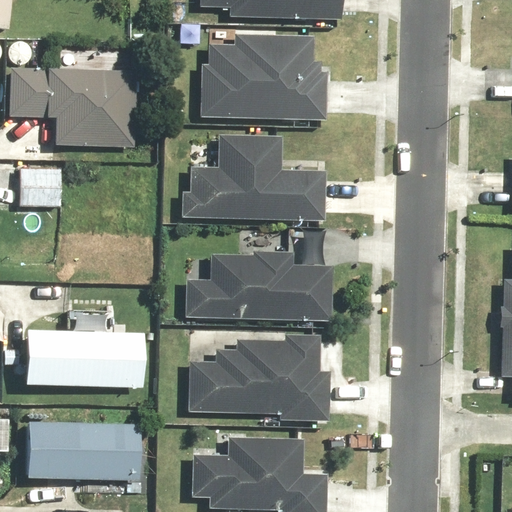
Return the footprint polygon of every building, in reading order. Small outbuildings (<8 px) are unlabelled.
[(0,0),(0,31),(7,33),(8,0),(0,0)] [(195,0),(195,8),(227,9),(227,19),(337,23),(338,0),(195,0)] [(199,66),(199,71),(197,118),(324,124),(326,76),(309,76),(311,41),(233,38),(233,47),(208,46),(207,66),(199,66)] [(138,83),(132,83),(132,72),(130,72),(130,52),(60,51),(60,71),(8,70),(7,121),(52,122),(52,149),(131,151),(132,94),(138,94),(138,83)] [(187,168),(186,192),(180,192),(179,221),(322,225),(323,171),(280,170),(281,139),(218,138),(217,169),(187,168)] [(60,171),(17,169),(15,207),(59,209),(60,171)] [(511,245),(511,279),(502,278),(498,380),(511,380),(511,245)] [(329,324),(330,284),(331,268),(290,267),(290,254),(253,253),(253,256),(208,255),(207,281),(183,280),(183,321),(329,324)] [(97,315),(83,315),(83,313),(76,313),(76,315),(67,314),(67,333),(21,332),(20,388),(142,392),(143,335),(134,335),(135,302),(116,301),(115,334),(97,334),(97,315)] [(260,423),(326,425),(327,373),(317,373),(318,337),(284,336),(284,343),(234,342),(234,351),(212,350),(212,361),(191,361),(191,371),(186,370),(185,414),(260,416),(260,423)] [(23,480),(117,483),(116,494),(137,495),(138,484),(140,436),(149,436),(149,428),(140,427),(25,423),(23,480)] [(322,511),(324,477),(301,476),(302,441),(223,438),(223,457),(190,456),(188,498),(207,499),(206,511),(222,511),(322,511)]
